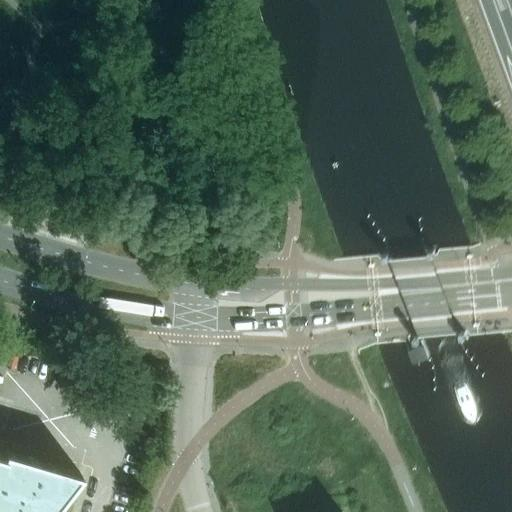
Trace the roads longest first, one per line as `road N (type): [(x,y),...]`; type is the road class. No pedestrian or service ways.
road 1 (secondary): [(199,283),(115,270),(0,237)]
road 2 (secondary): [(195,318),(304,315),(393,294)]
road 3 (secondary): [(0,280),(69,301),(195,318)]
road 4 (secondary): [(393,294),(352,284),(199,283)]
road 5 (residential): [(200,511),(185,434),(195,318)]
